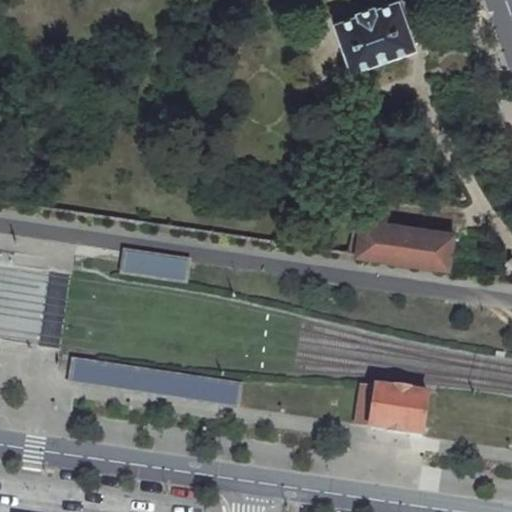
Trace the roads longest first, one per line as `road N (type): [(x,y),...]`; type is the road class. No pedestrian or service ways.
road 1 (residential): [(0,445),(250,481)]
road 2 (residential): [(250,481),(447,511)]
